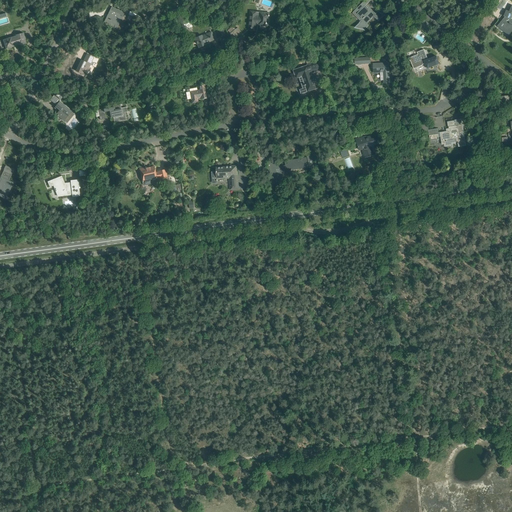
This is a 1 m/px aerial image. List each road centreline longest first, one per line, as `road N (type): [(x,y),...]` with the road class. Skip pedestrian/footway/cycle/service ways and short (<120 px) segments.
road 1 (unclassified): [(0,267),(281,231),(329,232),(511,198)]
road 2 (primary): [(0,255),(511,184)]
road 3 (unclassified): [(12,136),(52,152),(83,150),(232,122),(437,107),(463,95),(492,65)]
road 4 (track): [(421,436),(37,486)]
road 5 (unknown): [(232,122),(233,70),(252,70),(260,120)]
